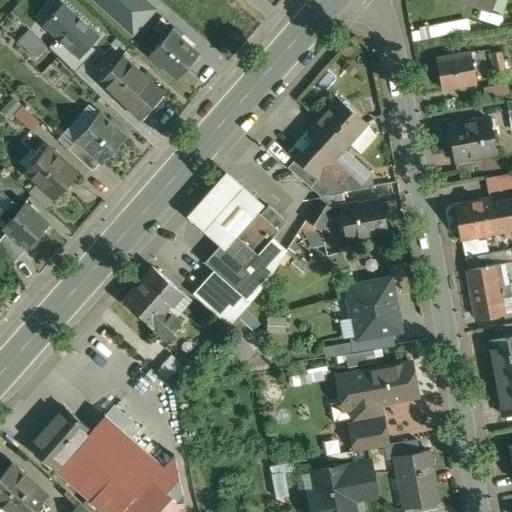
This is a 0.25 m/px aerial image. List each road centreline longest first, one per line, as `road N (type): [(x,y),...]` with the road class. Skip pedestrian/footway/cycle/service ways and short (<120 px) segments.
road 1 (residential): [(479,511),(392,47),(369,0)]
road 2 (secondary): [(331,0),(0,375)]
